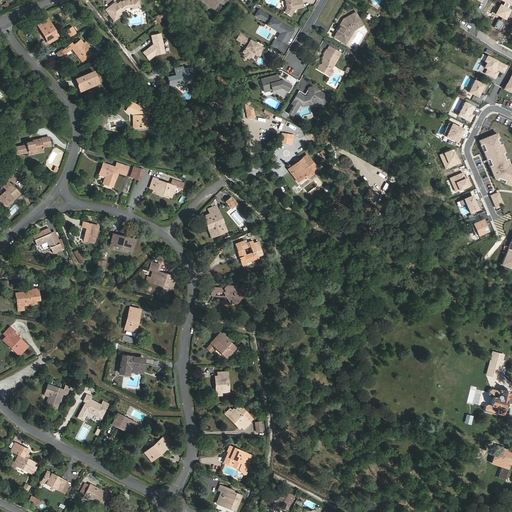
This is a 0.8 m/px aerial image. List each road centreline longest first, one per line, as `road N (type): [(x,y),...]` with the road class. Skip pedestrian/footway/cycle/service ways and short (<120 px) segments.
road 1 (track): [(346,511),(268,470),(253,333),(113,290),(56,347),(0,379)]
road 2 (residential): [(179,488),(192,428),(184,367),(193,281),(182,249),(141,218),(75,205)]
road 3 (residential): [(62,184),(76,149),(74,119),(0,25)]
road 4 (residential): [(155,495),(17,421),(0,402)]
road 5 (residential): [(511,115),(487,109),(466,147),(496,222)]
